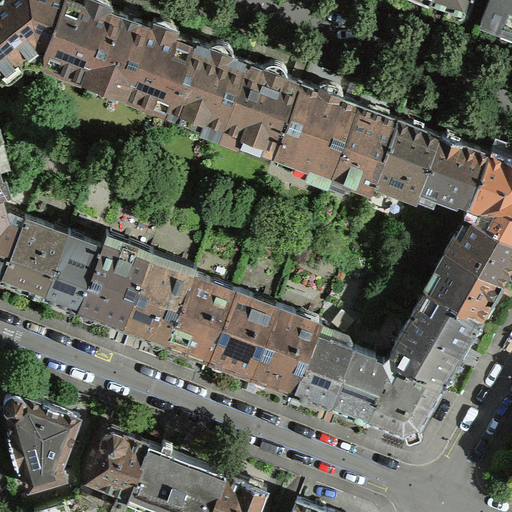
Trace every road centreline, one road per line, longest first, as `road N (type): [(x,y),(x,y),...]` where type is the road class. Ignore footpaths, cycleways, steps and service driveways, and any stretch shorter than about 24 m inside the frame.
road 1 (residential): [(0,326),(438,496)]
road 2 (residential): [(511,99),(260,0)]
road 3 (residential): [(438,496),(511,367)]
